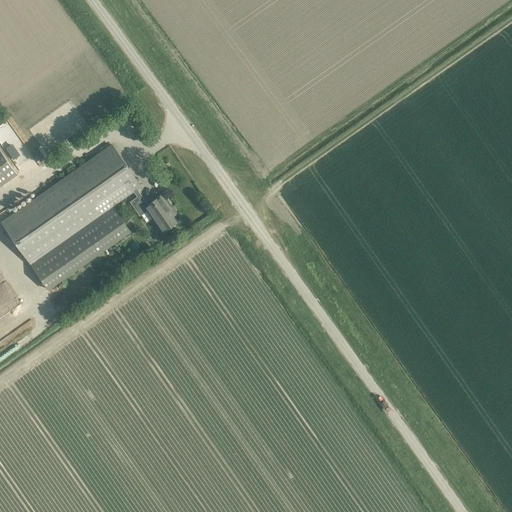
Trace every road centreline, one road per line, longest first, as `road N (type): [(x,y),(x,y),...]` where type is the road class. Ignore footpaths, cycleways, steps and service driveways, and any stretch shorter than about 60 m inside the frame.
road 1 (unclassified): [(461,511),(90,0)]
road 2 (unknown): [(183,123),(130,151),(109,125),(0,199)]
